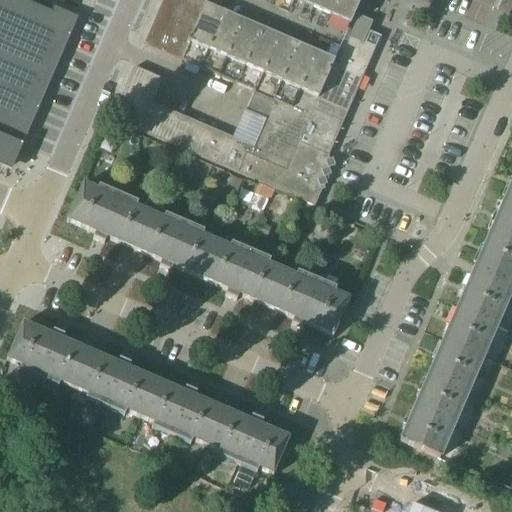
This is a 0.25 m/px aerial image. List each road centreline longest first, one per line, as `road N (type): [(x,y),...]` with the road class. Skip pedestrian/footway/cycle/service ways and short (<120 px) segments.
road 1 (residential): [(349,405),(400,286),(441,238),(467,187),(511,76)]
road 2 (residential): [(349,405),(17,260)]
road 3 (residential): [(17,260),(131,0)]
